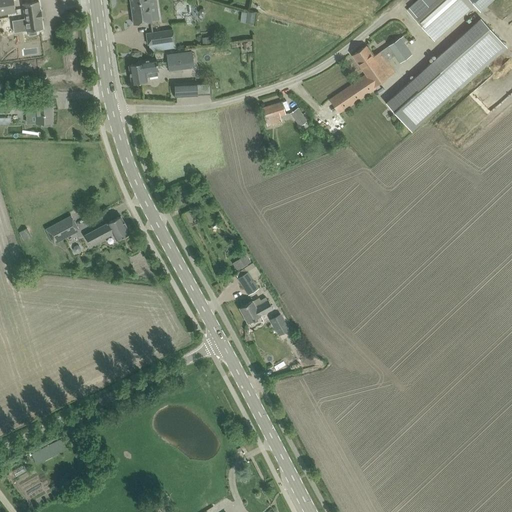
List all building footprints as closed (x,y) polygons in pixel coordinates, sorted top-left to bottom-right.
[(13,0),(0,0),(0,13),(15,11),(13,0)] [(148,0),(130,0),(134,24),(144,22),(152,21),(160,20),(158,10),(150,11),(148,0)] [(414,4),(407,10),(435,40),(480,0),(418,0),(417,1),(414,4)] [(36,30),(43,29),(41,19),(42,19),(42,17),(41,18),(40,12),(41,12),(41,10),(40,10),(39,1),(23,3),(25,18),(21,19),(22,31),(27,30),(27,31),(28,31),(29,35),(37,34),(36,30)] [(247,11),(246,22),(255,23),(256,12),(247,11)] [(480,18),(386,103),(412,132),(507,47),(480,18)] [(146,33),(148,44),(174,40),(173,29),(146,33)] [(403,36),(389,46),(400,63),(412,54),(404,43),(407,41),(403,36)] [(366,75),(330,99),(339,113),(375,88),(374,86),(395,72),(381,51),(373,56),(366,45),(352,55),(366,75)] [(192,51),(167,55),(169,71),(190,68),(194,67),(192,51)] [(139,63),(129,65),(132,84),(147,81),(147,77),(158,75),(156,57),(138,60),(139,63)] [(175,82),(175,96),(197,95),(197,81),(175,82)] [(0,111),(13,111),(13,105),(13,97),(13,91),(0,91),(0,111)] [(31,106),(27,106),(27,123),(36,123),(42,122),(43,122),(43,125),(51,124),(51,122),(52,122),(51,100),(51,99),(31,99),(31,106)] [(263,108),(266,117),(268,126),(282,122),(280,116),(286,114),(282,102),(263,108)] [(297,107),(290,113),(299,126),(307,121),(302,114),(297,107)] [(198,178),(192,181),(195,187),(201,185),(198,178)] [(71,216),(46,229),(53,243),(78,230),(71,216)] [(121,216),(112,220),(85,235),(90,245),(113,233),(116,240),(130,232),(121,216)] [(32,236),(27,228),(19,232),(24,241),(32,236)] [(247,255),(233,264),(237,270),(251,261),(247,255)] [(239,277),(238,278),(242,284),(249,294),(257,289),(258,288),(253,279),(261,274),(260,272),(256,266),(239,277)] [(252,300),(239,308),(248,323),(273,309),(267,300),(256,306),(252,300)] [(279,335),(287,330),(280,315),(271,320),(279,335)] [(34,457),(38,466),(69,449),(65,441),(34,457)] [(85,468),(90,478),(105,470),(101,461),(85,468)] [(163,495),(149,504),(153,511),(157,511),(169,506),(163,495)]
